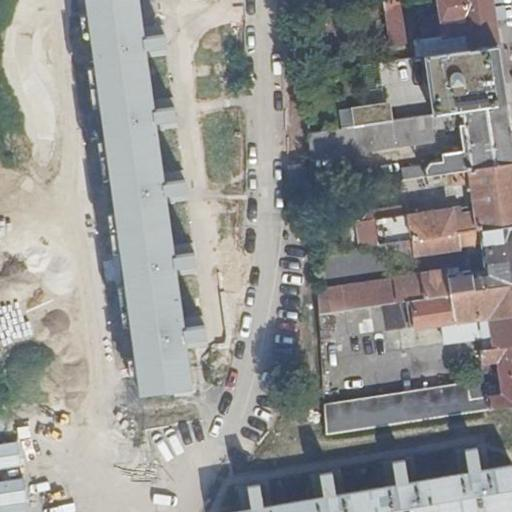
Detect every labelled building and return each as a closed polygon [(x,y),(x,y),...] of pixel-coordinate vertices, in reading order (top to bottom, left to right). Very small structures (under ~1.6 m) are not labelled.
[(144,42),(138,0),(117,0),(94,3),(145,396),(165,394),(166,400),(192,397),(185,345),(197,344),(195,332),(183,333),(176,272),(187,271),(186,259),(174,260),(166,200),(177,198),(176,186),(164,187),(156,126),(167,125),(166,113),(154,114),(146,54),(157,52),(156,41),(144,42)] [(305,8),(305,17),(339,12),(337,0),(326,0),(321,1),(321,5),(305,8)] [(502,49),(493,0),(440,0),(444,19),(425,22),(428,43),(442,41),(444,58),(502,49)] [(395,10),(394,4),(387,5),(393,49),(408,46),(403,9),(395,10)] [(508,97),(502,49),(444,58),(308,79),(310,104),(428,86),(427,78),(435,77),(436,83),(442,83),(443,94),(444,102),(445,107),(483,102),(483,101),(508,97)] [(510,108),(508,97),(483,101),(483,102),(484,112),(510,108)] [(511,168),(511,118),(510,108),(484,112),(446,118),(446,126),(452,125),(452,132),(463,130),(468,130),(470,150),(466,150),(466,155),(445,157),(446,166),(424,169),(424,172),(406,174),(407,184),(450,178),(511,168)] [(446,118),(312,139),(313,164),(436,145),(435,132),(446,131),(446,126),(446,118)] [(384,249),(511,229),(511,168),(450,178),(452,190),(474,186),(478,218),(462,220),(462,215),(413,222),(412,219),(377,224),(380,249),(384,249)] [(309,189),(307,169),(291,171),(294,191),(309,189)] [(453,298),(511,288),(511,229),(384,249),(386,265),(464,254),(463,249),(485,246),(489,275),(475,277),(475,274),(457,276),(457,274),(396,282),(396,284),(321,294),(321,320),(453,300),(453,298)] [(498,354),(511,351),(511,288),(453,298),(453,300),(321,320),(324,345),(443,327),(446,348),(496,340),(498,354)] [(328,441),(511,411),(511,351),(498,354),(477,357),(479,364),(483,363),(485,369),(500,366),(506,401),(473,406),(469,389),(327,410),(328,441)] [(511,511),(511,471),(481,477),(479,466),(467,467),(469,479),(409,489),(407,477),(396,480),(398,491),(336,501),(335,490),(323,492),(325,504),(271,511),(264,511),(263,502),(252,504),(253,511),(511,511)]
